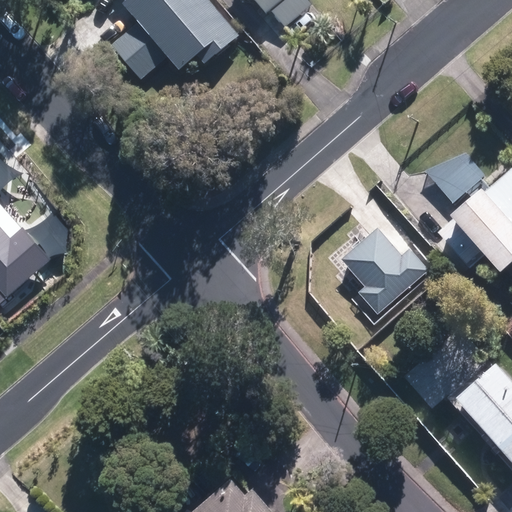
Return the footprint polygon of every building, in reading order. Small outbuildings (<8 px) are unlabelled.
[(242,41),(206,0),(136,0),(126,9),(182,74),(200,59),(209,70),(242,41)] [(256,0),(284,34),(313,10),(304,0),(256,0)] [(0,154),(0,307),(9,318),(85,253),(0,154)] [(468,154),(428,171),(457,204),(488,175),(468,154)] [(511,165),(454,217),(503,272),(511,264),(511,165)] [(425,256),(397,225),(351,266),(380,297),(425,256)] [(511,380),(493,359),(452,394),(511,462),(511,380)] [(273,511),(238,471),(190,511),(273,511)]
